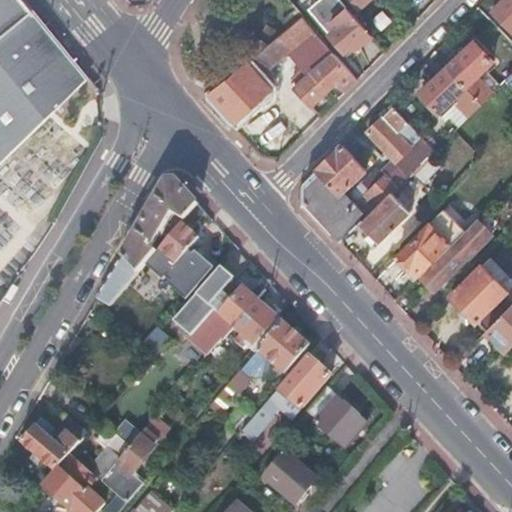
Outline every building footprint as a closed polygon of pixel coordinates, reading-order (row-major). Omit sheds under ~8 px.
[(87,79),(22,0),(0,0),(0,165),(50,116),(55,111),(87,79)] [(350,0),(365,17),(385,0),(350,0)] [(511,0),(504,0),(493,11),(511,30),(511,0)] [(358,50),(373,36),(348,7),(333,19),(339,27),(331,34),(347,52),(354,46),(358,50)] [(283,20),(289,27),(303,15),(297,8),(283,20)] [(254,56),(207,95),(231,122),(254,103),(271,88),(258,75),(274,62),(287,78),(296,89),(336,54),(303,15),(289,27),(286,29),(270,43),(254,56)] [(325,26),(331,34),(339,27),(333,19),(325,26)] [(260,38),(270,43),(286,29),(268,25),(260,38)] [(251,53),(254,56),(270,43),(260,38),(251,53)] [(477,43),(450,68),(484,103),(496,92),(480,76),(494,61),(477,43)] [(336,83),(345,93),(358,80),(336,54),(296,89),(296,90),(312,106),(336,83)] [(484,103),(450,68),(423,94),(444,116),(455,105),(463,98),(475,112),(484,103)] [(271,88),(254,103),(263,106),(273,98),(274,92),(271,88)] [(463,98),(455,105),(468,119),(475,112),(463,98)] [(424,137),(394,107),(369,132),(394,158),(398,162),(424,137)] [(398,162),(394,158),(383,169),(387,174),(398,186),(436,150),(424,137),(398,162)] [(367,169),(343,145),(305,183),(305,200),(338,236),(342,240),(360,223),(364,219),(359,214),(341,196),(367,169)] [(363,196),(370,204),(374,209),(392,192),(398,186),(387,174),(363,196)] [(165,181),(120,258),(139,273),(148,263),(198,205),(175,181),(165,181)] [(364,219),(360,223),(379,242),(411,211),(392,192),(374,209),(364,219)] [(370,204),(359,214),(364,219),(374,209),(370,204)] [(198,205),(148,263),(163,276),(173,270),(200,239),(191,230),(205,213),(198,205)] [(446,209),(430,224),(450,245),(466,229),(446,209)] [(487,237),(473,222),(468,227),(473,233),(465,240),(472,249),(475,250),(487,237)] [(398,255),(409,267),(415,263),(423,271),(450,245),(430,224),(398,255)] [(423,271),(421,273),(436,289),(467,258),(465,255),(472,249),(465,240),(473,233),(468,227),(466,229),(450,245),(423,271)] [(120,258),(104,285),(95,301),(110,308),(122,293),(139,273),(120,258)] [(409,267),(418,276),(421,273),(423,271),(415,263),(409,267)] [(479,321),(488,330),(506,312),(498,302),(508,292),(482,265),(452,295),(478,322),(479,321)] [(220,268),(172,324),(190,339),(188,341),(208,358),(235,326),(257,302),(241,288),(230,300),(222,294),(234,280),(220,268)] [(110,308),(102,317),(115,329),(134,305),(122,293),(110,308)] [(257,302),(235,326),(257,346),(261,349),(283,324),(257,302)] [(511,306),(506,312),(488,330),(507,349),(508,350),(511,345),(511,306)] [(258,352),(265,358),(273,366),(285,376),(309,347),(283,324),(261,349),(258,352)] [(240,372),(247,378),(249,379),(262,380),(273,366),(265,358),(258,352),(240,372)] [(308,357),(241,434),(252,443),(274,418),(273,417),(279,411),(291,421),(330,376),(308,357)] [(240,372),(228,388),(234,393),(247,378),(240,372)] [(228,388),(210,408),(220,415),(237,395),(234,393),(228,388)] [(315,423),(346,448),(367,422),(358,414),(359,411),(339,395),(337,397),(326,389),(307,411),(318,420),(315,423)] [(21,446),(53,473),(57,468),(70,453),(83,437),(65,421),(55,435),(38,422),(21,446)] [(129,450),(119,461),(125,466),(133,473),(156,446),(155,445),(160,439),(148,428),(129,450)] [(104,452),(90,469),(99,478),(103,481),(119,461),(129,450),(105,429),(94,443),(104,452)] [(90,469),(70,453),(57,468),(53,473),(42,486),(71,511),(98,511),(105,504),(89,490),(99,478),(90,469)] [(318,481),(286,454),(264,481),(296,508),(318,481)] [(139,477),(127,491),(114,480),(125,466),(119,461),(103,481),(118,494),(119,495),(130,503),(147,483),(139,477)] [(114,480),(127,491),(139,477),(133,473),(125,466),(114,480)] [(150,493),(134,511),(167,511),(170,509),(150,493)] [(122,511),(130,503),(119,495),(104,511),(122,511)]
